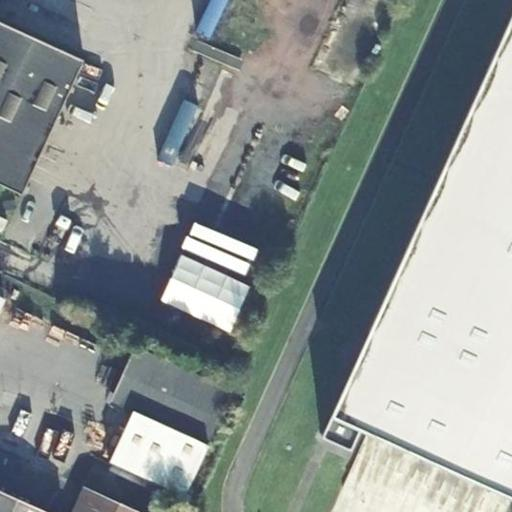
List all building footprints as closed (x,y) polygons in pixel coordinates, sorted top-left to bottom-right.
[(511,13),(321,436),(353,451),(362,431),(511,499),(511,13)] [(0,183),(12,189),(72,56),(0,22),(0,183)] [(253,256),(264,232),(213,209),(202,234),(253,256)] [(160,303),(231,331),(250,283),(180,254),(160,303)] [(152,419),(176,365),(125,343),(100,396),(152,419)] [(64,511),(51,511),(0,489),(0,511),(141,511),(77,484),(64,511)]
